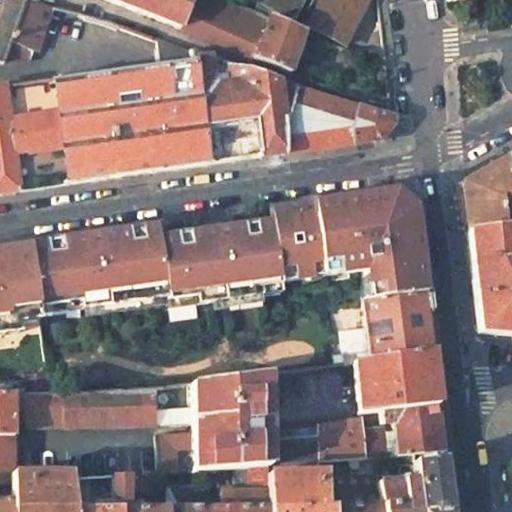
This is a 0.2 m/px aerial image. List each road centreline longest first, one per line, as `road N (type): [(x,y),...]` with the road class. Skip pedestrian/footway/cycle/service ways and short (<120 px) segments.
road 1 (residential): [(425,155),(0,220)]
road 2 (tertiary): [(459,414),(425,155)]
